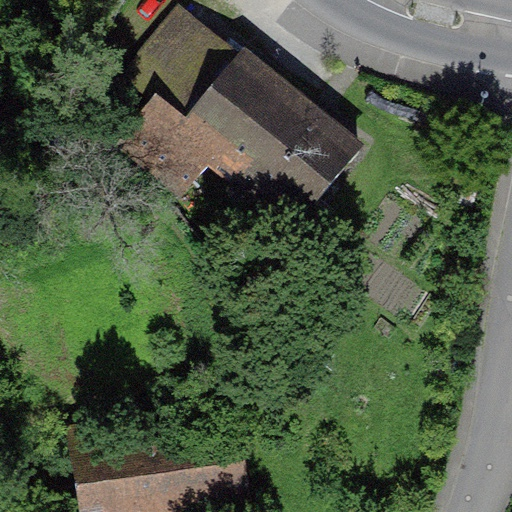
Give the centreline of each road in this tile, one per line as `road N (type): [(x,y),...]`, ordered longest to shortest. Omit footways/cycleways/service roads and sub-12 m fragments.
road 1 (residential): [(511,336),(470,511)]
road 2 (secondary): [(511,29),(386,0)]
